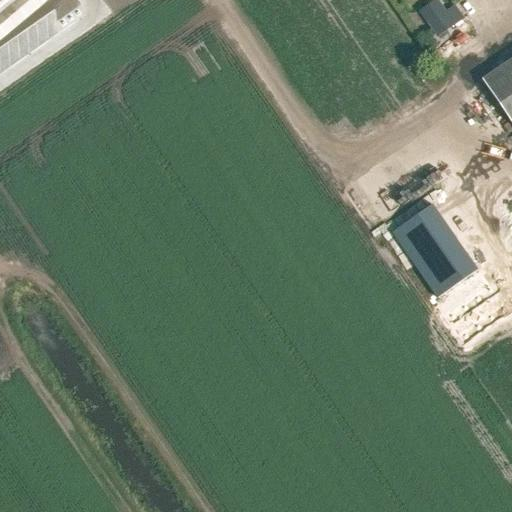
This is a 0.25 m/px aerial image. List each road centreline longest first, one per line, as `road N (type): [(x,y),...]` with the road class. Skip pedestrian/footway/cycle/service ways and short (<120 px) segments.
road 1 (track): [(202,511),(55,298),(12,295)]
road 2 (track): [(0,279),(12,295),(2,335),(122,511)]
